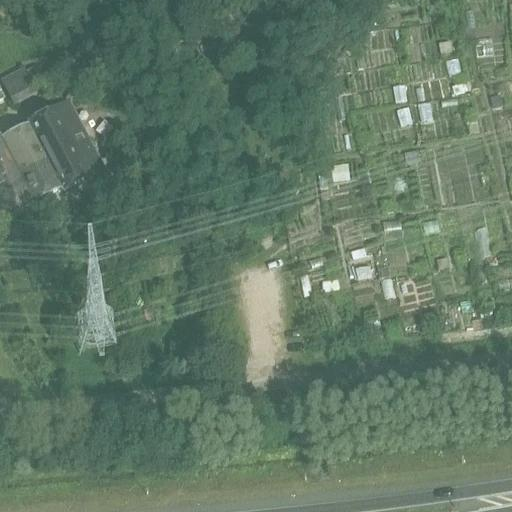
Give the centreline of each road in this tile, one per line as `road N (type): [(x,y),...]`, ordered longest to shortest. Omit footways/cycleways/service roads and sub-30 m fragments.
road 1 (unclassified): [(511,360),(24,415),(0,406)]
road 2 (trunk): [(511,485),(303,511)]
